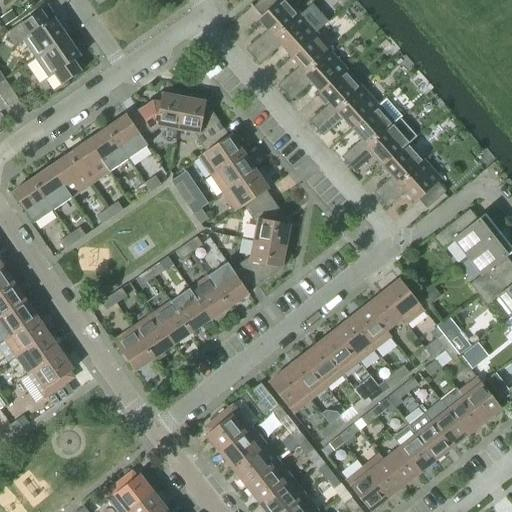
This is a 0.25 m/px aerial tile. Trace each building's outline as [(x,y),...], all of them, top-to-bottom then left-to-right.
[(266,32),(244,52),(251,59),(299,17),(283,0),(280,0),(279,1),(277,0),(261,0),(251,9),(260,18),(256,22),(266,32)] [(299,17),(251,59),(258,67),(279,48),(289,58),(315,35),(326,24),(325,23),(323,25),(311,12),(313,10),(311,6),(299,17)] [(45,9),(6,36),(14,47),(22,42),(35,60),(66,39),(52,20),(49,22),(42,12),(46,10),(45,9)] [(298,68),(276,88),(283,95),(329,54),(330,55),(331,53),(331,52),(315,35),(289,58),(298,68)] [(66,39),(35,60),(48,80),(53,76),(60,87),(80,74),(73,63),(79,59),(66,39)] [(329,54),(283,95),(290,103),(310,85),(319,95),(345,72),(330,55),(329,54)] [(328,106),(308,124),(315,131),(361,90),(345,72),(319,95),(328,106)] [(4,82),(0,84),(0,98),(6,108),(17,101),(4,82)] [(361,90),(315,131),(321,139),(341,121),(351,131),(377,108),(361,90)] [(127,120),(126,121),(141,142),(142,142),(153,134),(150,131),(155,128),(176,132),(182,100),(161,96),(159,105),(152,104),(127,120)] [(360,141),(340,159),(347,167),(391,127),(391,128),(393,126),(403,117),(387,99),(377,108),(351,131),(360,141)] [(182,100),(176,132),(198,136),(201,141),(198,143),(205,154),(206,155),(227,140),(226,139),(210,115),(202,113),(204,104),(182,100)] [(125,117),(106,130),(127,161),(146,148),(142,142),(141,142),(126,121),(127,120),(125,117)] [(391,127),(347,167),(353,174),(372,158),(381,169),(407,145),(391,128),(391,127)] [(106,130),(87,143),(108,174),(127,161),(106,130)] [(205,154),(197,159),(209,178),(242,155),(230,137),(226,139),(227,140),(206,155),(205,154)] [(87,143),(68,156),(89,187),(108,174),(87,143)] [(390,179),(372,195),(379,203),(423,163),(407,145),(381,169),(390,179)] [(242,155),(209,178),(221,195),(254,173),(242,155)] [(68,156),(49,169),(71,200),(89,187),(68,156)] [(423,163),(379,203),(385,210),(403,194),(413,205),(417,202),(425,211),(444,194),(436,185),(439,181),(423,163)] [(49,169),(30,182),(51,213),(71,200),(49,169)] [(254,173),(221,195),(234,214),(242,208),(241,207),(263,192),(264,193),(267,191),(254,173)] [(143,185),(149,193),(159,186),(154,178),(143,185)] [(30,182),(11,195),(32,226),(51,213),(30,182)] [(180,198),(188,192),(180,182),(172,187),(180,198)] [(149,193),(143,185),(133,192),(138,200),(149,193)] [(188,192),(180,198),(187,208),(195,203),(188,192)] [(263,192),(241,207),(242,208),(249,219),(253,216),(256,221),(252,243),(284,249),(288,227),(279,225),(280,218),(264,193),(263,192)] [(106,211),(111,219),(122,212),(116,204),(106,211)] [(192,216),(199,226),(207,221),(200,210),(192,216)] [(111,219),(106,211),(95,218),(101,226),(111,219)] [(466,259),(479,249),(498,235),(483,216),(476,222),(468,211),(432,240),(440,251),(452,242),(466,259)] [(67,237),(73,245),(84,237),(79,230),(67,237)] [(476,297),(479,295),(511,269),(511,267),(505,259),(511,253),(511,252),(498,235),(479,249),(466,259),(480,277),(468,286),(476,297)] [(73,245),(67,237),(58,244),(63,252),(73,245)] [(186,245),(191,253),(201,247),(195,239),(186,245)] [(232,251),(222,257),(231,271),(230,271),(229,272),(244,293),(245,292),(269,276),(271,269),(280,270),(284,249),(252,243),(248,264),(243,267),(241,264),(232,251)] [(191,253),(186,245),(174,253),(180,261),(191,253)] [(147,272),(152,280),(163,272),(158,265),(147,272)] [(226,265),(207,278),(228,309),(247,296),(245,293),(245,292),(244,293),(229,272),(230,271),(226,265)] [(2,269),(0,270),(0,294),(13,286),(2,269)] [(511,269),(479,295),(476,297),(485,308),(497,298),(511,316),(511,314),(511,269)] [(152,280),(147,272),(137,279),(142,287),(152,280)] [(207,278),(188,291),(209,322),(228,309),(207,278)] [(401,321),(400,321),(405,327),(423,313),(398,281),(380,295),(401,321)] [(13,286),(0,294),(0,319),(25,303),(13,286)] [(110,297),(115,305),(125,298),(120,290),(110,297)] [(188,291),(169,304),(190,335),(209,322),(188,291)] [(364,308),(385,333),(400,321),(401,321),(380,295),(364,308)] [(115,305),(110,297),(99,304),(105,312),(115,305)] [(25,303),(0,319),(0,324),(9,338),(36,320),(25,303)] [(169,304),(150,317),(171,348),(190,335),(169,304)] [(385,333),(364,308),(348,320),(373,352),(389,339),(385,333)] [(150,317),(131,329),(152,361),(171,348),(150,317)] [(439,323),(434,327),(441,336),(446,343),(458,333),(459,333),(449,319),(441,325),(439,323)] [(36,320),(9,338),(3,342),(14,358),(20,354),(21,355),(48,336),(36,320)] [(373,352),(348,320),(332,333),(357,364),(373,352)] [(131,329),(112,343),(133,374),(152,361),(131,329)] [(357,364),(332,333),(316,345),(341,377),(357,364)] [(26,375),(59,353),(48,336),(21,355),(20,354),(14,358),(26,375)] [(441,336),(434,342),(442,351),(449,346),(446,343),(441,336)] [(341,377),(316,345),(300,358),(325,390),(341,377)] [(449,346),(442,351),(450,361),(457,356),(449,346)] [(419,366),(429,358),(424,351),(413,359),(419,366)] [(59,353),(26,375),(43,400),(66,384),(62,379),(72,372),(59,353)] [(325,390),(300,358),(284,371),(309,402),(325,390)] [(428,377),(438,370),(433,363),(423,371),(428,377)] [(392,376),(398,383),(407,375),(402,368),(392,376)] [(309,402),(284,371),(267,384),(292,416),(309,402)] [(398,383),(392,376),(382,384),(388,390),(398,383)] [(401,387),(407,394),(417,386),(411,380),(401,387)] [(458,393),(482,425),(500,411),(475,380),(458,393)] [(271,413),(277,408),(259,385),(249,392),(267,416),(271,413)] [(407,394),(401,387),(391,395),(397,402),(407,394)] [(439,402),(466,437),(482,425),(458,393),(457,393),(455,390),(439,402)] [(360,401),(366,408),(375,400),(370,393),(360,401)] [(366,408),(360,401),(350,409),(356,416),(366,408)] [(466,437),(439,402),(423,415),(450,450),(466,437)] [(369,413),(375,420),(385,412),(379,405),(369,413)] [(218,455),(249,430),(231,407),(209,424),(214,430),(204,437),(218,455)] [(271,413),(278,423),(285,418),(277,408),(271,413)] [(375,420),(369,413),(359,420),(365,427),(375,420)] [(450,450),(423,415),(407,427),(434,462),(450,450)] [(328,426),(334,433),(343,425),(338,418),(328,426)] [(334,433),(328,426),(318,434),(324,441),(334,433)] [(391,440),(398,449),(418,475),(434,462),(407,427),(391,440)] [(231,472),(263,446),(250,430),(250,431),(249,430),(218,455),(231,472)] [(337,438),(343,445),(353,437),(347,430),(337,438)] [(297,447),(304,442),(297,432),(290,437),(297,447)] [(343,445),(337,438),(327,446),(333,452),(343,445)] [(304,442),(297,447),(305,457),(312,452),(304,442)] [(245,489),(277,463),(263,446),(231,472),(245,489)] [(418,475),(398,449),(382,462),(402,488),(418,475)] [(378,456),(362,469),(366,475),(386,500),(402,488),(382,462),(378,456)] [(258,505),(290,480),(277,463),(245,489),(258,505)] [(324,481),(331,476),(323,466),(316,471),(324,481)] [(371,511),(386,500),(366,475),(362,469),(344,483),(367,511),(371,511)] [(115,511),(128,511),(152,494),(138,476),(128,484),(124,478),(102,495),(115,511)] [(331,476),(324,481),(332,491),(339,486),(331,476)] [(263,511),(284,511),(303,497),(290,480),(258,505),(263,511)] [(163,511),(165,511),(152,494),(128,511),(163,511)] [(314,511),(303,497),(284,511),(314,511)] [(348,511),(354,511),(358,510),(350,500),(343,505),(348,511)]
